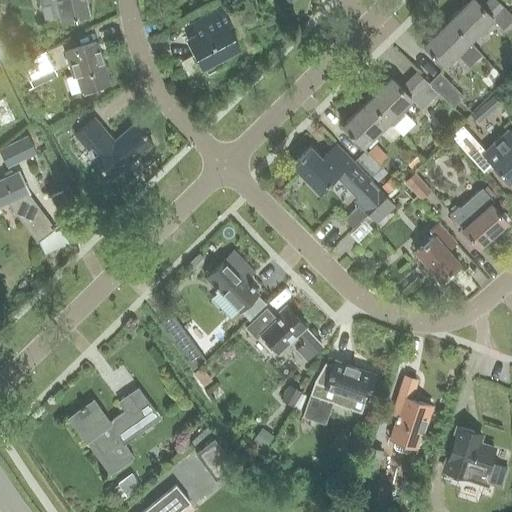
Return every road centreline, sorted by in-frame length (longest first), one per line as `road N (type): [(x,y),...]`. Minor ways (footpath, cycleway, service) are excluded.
road 1 (residential): [(511,277),(474,310),(448,320),(414,322),(378,308),(340,282),(226,165)]
road 2 (residential): [(0,387),(226,165)]
road 3 (residential): [(226,165),(394,0)]
road 4 (residential): [(226,165),(143,66),(128,0)]
